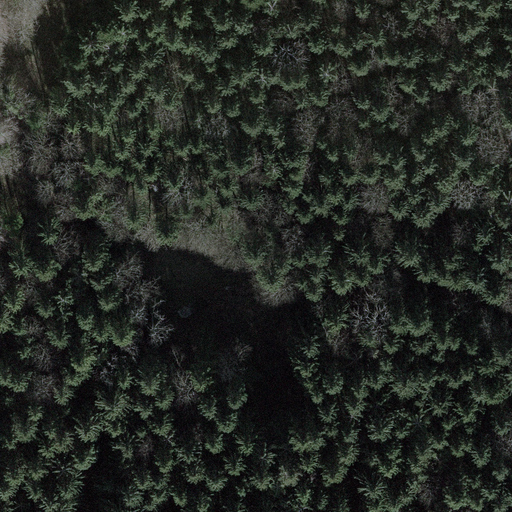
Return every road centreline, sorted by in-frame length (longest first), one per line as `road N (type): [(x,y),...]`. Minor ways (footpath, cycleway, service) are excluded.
road 1 (track): [(413,511),(317,396),(259,276),(115,217),(6,159)]
road 2 (track): [(511,280),(473,265),(387,257),(259,276)]
road 3 (track): [(6,159),(78,0)]
